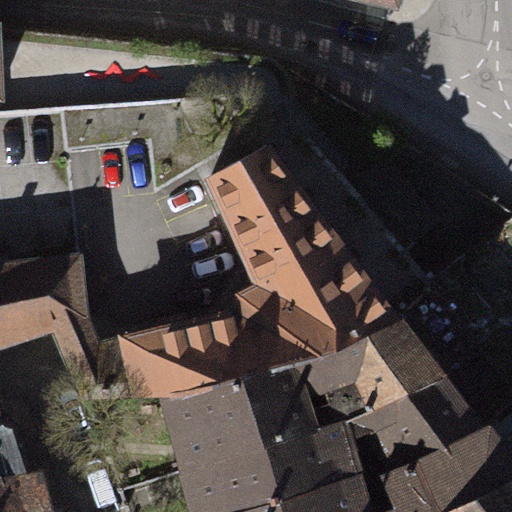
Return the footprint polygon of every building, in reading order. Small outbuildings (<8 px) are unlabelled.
[(265,143),(210,174),(251,268),(248,271),(251,289),(241,294),(233,308),(235,311),(125,338),(125,341),(77,364),(75,360),(66,364),(69,372),(74,370),(85,397),(167,396),(395,319),(265,143)] [(383,157),(360,176),(413,239),(437,218),(383,157)] [(59,323),(82,317),(75,257),(0,265),(0,341),(51,326),(54,334),(62,329),(59,323)] [(167,396),(187,467),(308,427),(374,403),(439,376),(395,319),(167,396)] [(411,465),(480,428),(439,376),(374,403),(308,427),(187,467),(197,511),(237,511),(355,474),(411,465)] [(0,411),(0,479),(35,472),(16,422),(0,411)] [(440,511),(511,477),(511,471),(480,428),(411,465),(355,474),(237,511),(440,511)] [(0,511),(43,511),(35,472),(0,479),(0,511)] [(511,511),(511,477),(440,511),(511,511)]
